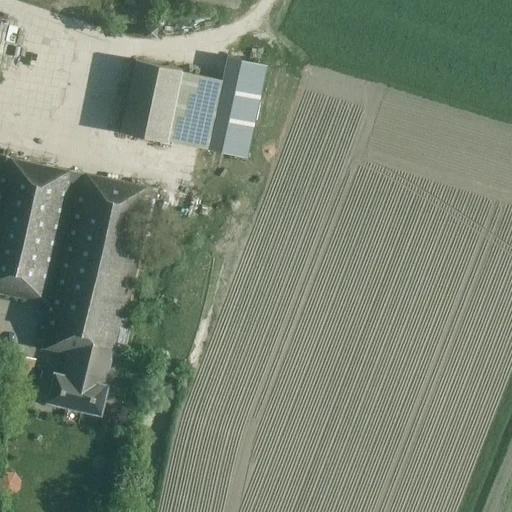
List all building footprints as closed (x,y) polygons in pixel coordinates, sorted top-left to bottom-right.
[(146,36),(157,37),(157,29),(147,28),(146,36)] [(247,158),(263,86),(267,65),(228,57),(223,78),(208,150),(247,158)] [(182,70),(182,69),(136,59),(120,131),(167,141),(182,70)] [(207,149),(222,78),(217,77),(182,70),(167,141),(201,148),(207,149)] [(112,354),(119,356),(124,353),(129,331),(125,330),(158,188),(0,154),(0,292),(47,304),(37,347),(67,354),(62,375),(54,373),(48,402),(101,415),(108,386),(105,385),(112,354)] [(31,384),(36,360),(14,355),(9,379),(31,384)] [(23,492),(22,472),(1,473),(2,493),(23,492)]
